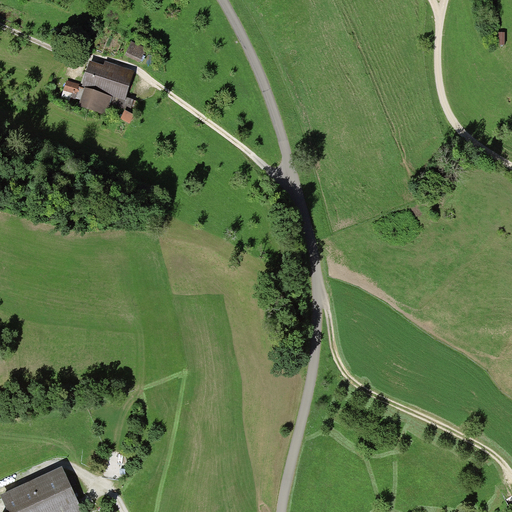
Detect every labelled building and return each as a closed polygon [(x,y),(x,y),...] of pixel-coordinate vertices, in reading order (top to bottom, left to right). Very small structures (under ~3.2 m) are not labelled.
[(132,41),(127,53),(141,60),(147,48),(132,41)] [(135,71),(105,61),(104,66),(90,62),(85,79),(82,87),(85,88),(84,88),(81,100),(78,107),(106,116),(112,97),(125,101),(135,71)] [(79,85),(67,81),(61,99),(70,102),(71,97),(81,100),(84,88),(79,87),(79,85)] [(118,101),(117,110),(134,111),(134,102),(118,101)] [(125,111),(121,119),(130,124),(134,116),(125,111)] [(82,511),(62,468),(1,497),(7,511),(82,511)]
